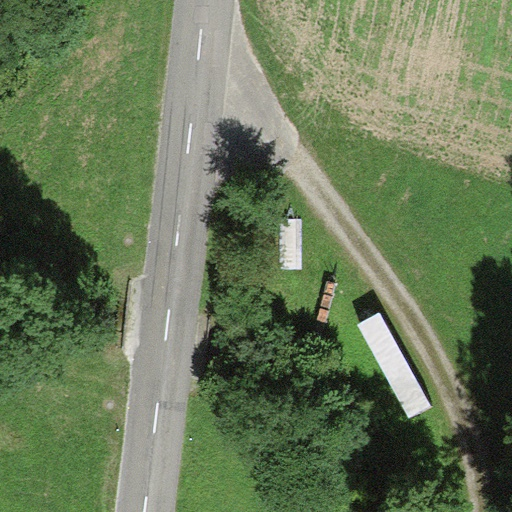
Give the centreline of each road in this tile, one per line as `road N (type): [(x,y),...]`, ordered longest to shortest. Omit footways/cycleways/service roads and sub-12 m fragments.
road 1 (track): [(187,105),(246,121),(316,191),(372,272),(453,425),(476,511)]
road 2 (tertiary): [(138,511),(196,0)]
